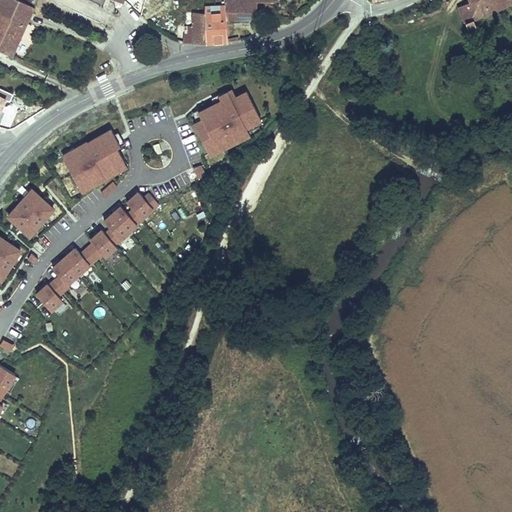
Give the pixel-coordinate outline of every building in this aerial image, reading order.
[(0,0),(0,48),(4,50),(12,54),(27,24),(16,19),(20,11),(3,4),(4,0),(0,0)] [(27,24),(34,7),(18,0),(4,0),(3,4),(20,11),(16,19),(27,24)] [(205,4),(205,12),(205,43),(227,43),(227,21),(258,20),(259,4),(287,4),(286,0),(226,0),(226,4),(213,4),(205,4)] [(482,0),(471,3),(463,7),(471,31),(477,29),(474,21),(490,15),(511,6),(511,2),(511,0),(510,0),(505,2),(504,0),(482,0)] [(205,43),(205,12),(186,11),(186,20),(177,20),(177,37),(186,37),(186,42),(194,42),(194,43),(205,43)] [(314,67),(318,61),(312,56),(308,63),(314,67)] [(13,95),(0,88),(0,113),(6,101),(9,103),(13,95)] [(197,123),(193,123),(210,157),(236,144),(235,141),(248,134),(247,131),(257,126),(254,121),(259,119),(246,93),(237,97),(232,88),(210,99),(213,105),(193,115),(197,123)] [(74,148),(62,155),(71,171),(70,172),(82,191),(127,165),(116,147),(123,143),(117,133),(113,135),(110,131),(88,144),(87,142),(75,149),(74,148)] [(199,164),(193,167),(198,177),(204,174),(199,164)] [(112,182),(101,191),(105,196),(116,186),(112,182)] [(32,189),(9,215),(30,235),(54,208),(32,189)] [(58,275),(37,293),(51,308),(61,299),(57,294),(68,285),(66,283),(102,252),(104,254),(115,245),(113,243),(159,203),(149,191),(143,196),(139,191),(126,202),(133,209),(128,213),(121,205),(103,220),(110,228),(106,232),(102,228),(89,239),(92,243),(80,253),(75,247),(52,267),(58,275)] [(0,237),(0,278),(2,280),(20,250),(0,237)] [(31,253),(27,258),(34,263),(38,258),(31,253)] [(3,339),(0,344),(11,350),(14,344),(3,339)] [(0,364),(0,409),(3,404),(0,402),(0,398),(15,373),(0,364)]
